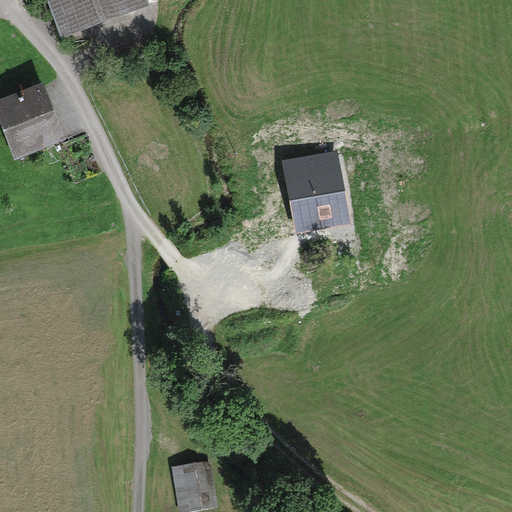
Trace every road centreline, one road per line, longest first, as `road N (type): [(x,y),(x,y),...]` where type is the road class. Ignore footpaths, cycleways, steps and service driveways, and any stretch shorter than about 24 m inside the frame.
road 1 (residential): [(138,511),(130,211),(77,89),(7,0)]
road 2 (track): [(130,211),(178,264),(206,352),(257,428),(366,511)]
